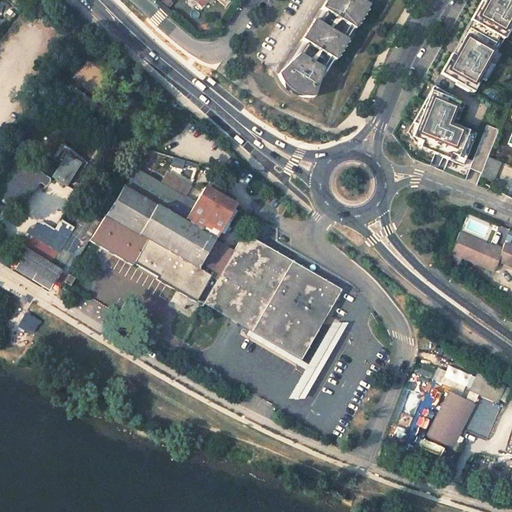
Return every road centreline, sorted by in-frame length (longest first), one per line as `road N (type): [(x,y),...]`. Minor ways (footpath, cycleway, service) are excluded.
road 1 (residential): [(0,267),(233,406),(370,467),(502,511)]
road 2 (primary): [(322,172),(258,140),(97,0)]
road 3 (primary): [(511,343),(422,278),(380,234),(370,211)]
road 4 (tertiary): [(440,0),(402,64),(368,155)]
road 5 (residential): [(511,211),(427,178),(385,177)]
